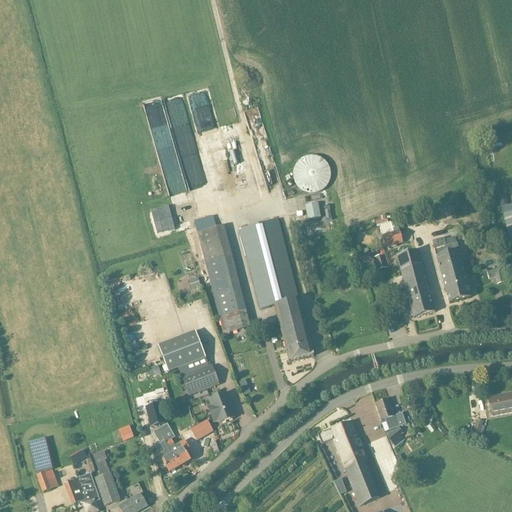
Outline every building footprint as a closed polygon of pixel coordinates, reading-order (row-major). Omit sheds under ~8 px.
[(154,142),(170,198),(188,193),(173,137),(154,142)] [(326,194),(328,159),(293,158),(292,192),(326,194)] [(209,179),(219,207),(238,200),(228,172),(209,179)] [(318,205),(305,207),(308,221),(320,219),(318,205)] [(511,213),(503,216),(509,243),(511,242),(511,213)] [(274,307),(298,301),(278,221),(239,231),(260,311),(274,307)] [(388,227),(380,229),(386,249),(398,246),(403,245),(400,233),(394,235),(392,226),(388,227)] [(197,234),(197,235),(223,336),(251,329),(224,227),(197,234)] [(432,242),(436,257),(436,258),(443,282),(453,279),(454,281),(463,279),(462,277),(465,277),(458,251),(456,244),(446,247),(444,239),(432,242)] [(397,258),(401,274),(423,268),(418,252),(397,258)] [(388,268),(384,256),(374,259),(377,271),(388,268)] [(423,268),(401,274),(411,312),(410,314),(411,316),(413,317),(413,319),(435,313),(423,268)] [(501,270),(487,274),(489,281),(496,279),(498,286),(505,284),(501,270)] [(453,279),(443,282),(449,304),(471,298),(465,277),(462,277),(463,279),(454,281),(453,279)] [(190,291),(200,287),(196,279),(186,283),(190,291)] [(177,284),(168,287),(175,306),(183,303),(177,284)] [(286,352),(310,345),(298,301),(274,307),(286,352)] [(158,347),(168,374),(205,360),(195,333),(158,347)] [(313,357),(310,345),(286,352),(289,364),(313,357)] [(189,398),(220,386),(212,367),(181,378),(189,398)] [(361,423),(377,418),(372,404),(374,403),(372,395),(354,401),(361,423)] [(511,395),(488,400),(491,415),(511,411),(511,395)] [(208,407),(214,423),(218,421),(220,424),(235,418),(231,409),(229,410),(224,396),(209,401),(211,406),(208,407)] [(389,431),(398,428),(399,428),(406,426),(402,414),(393,417),(388,401),(376,405),(381,422),(385,420),(389,431)] [(161,407),(147,411),(151,427),(165,424),(161,407)] [(426,416),(424,422),(430,425),(431,425),(431,424),(434,418),(430,416),(430,417),(426,416)] [(479,436),(483,423),(477,421),(473,435),(479,436)] [(204,423),(192,430),(197,437),(208,430),(204,423)] [(367,461),(351,423),(324,434),(322,433),(320,434),(319,436),(318,436),(322,446),(333,442),(341,462),(359,507),(379,499),(365,462),(367,461)] [(159,430),(154,433),(164,452),(164,453),(159,456),(162,462),(169,474),(180,468),(166,443),(171,440),(174,438),(167,425),(159,430)] [(134,439),(129,426),(118,430),(123,443),(134,439)] [(399,428),(398,428),(387,437),(395,449),(405,442),(401,437),(404,434),(399,428)] [(171,440),(166,443),(180,468),(191,462),(189,457),(192,456),(184,442),(175,447),(171,440)] [(83,452),(70,459),(74,466),(86,459),(87,459),(86,458),(83,452)] [(93,456),(100,479),(110,475),(105,461),(107,461),(104,452),(93,456)] [(42,493),(50,490),(44,474),(36,476),(42,493)] [(80,508),(83,507),(96,503),(100,501),(90,475),(65,484),(70,495),(69,497),(69,498),(71,498),(73,505),(78,503),(80,508)] [(110,475),(100,479),(94,481),(104,508),(120,502),(111,475),(110,475)] [(336,496),(344,494),(340,479),(332,482),(336,496)] [(120,511),(139,511),(144,510),(147,508),(140,495),(118,508),(120,511)] [(99,511),(96,503),(83,507),(85,511),(99,511)]
